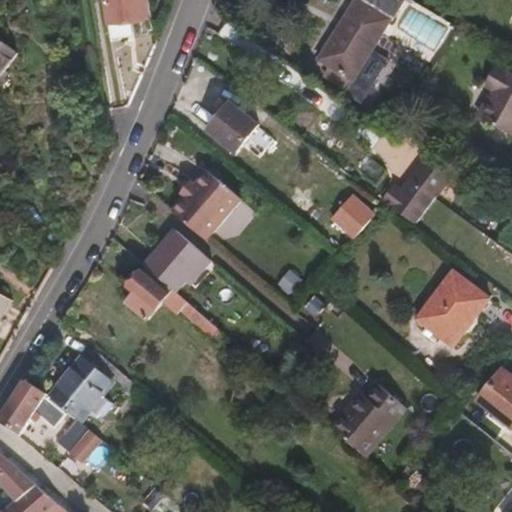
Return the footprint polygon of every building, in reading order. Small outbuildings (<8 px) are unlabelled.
[(150,19),(147,0),(107,0),(111,25),(150,19)] [(353,84),(405,0),(352,0),(355,2),(317,62),(353,84)] [(0,80),(20,54),(0,38),(0,80)] [(480,116),(511,135),(511,71),(507,68),(506,70),(497,65),(489,80),(497,85),(480,116)] [(239,154),(260,127),(233,105),(211,132),(239,154)] [(379,184),(391,165),(375,154),(361,171),(379,184)] [(422,157),(387,203),(415,225),(451,179),(422,157)] [(209,241),(243,201),(209,172),(174,212),(209,241)] [(353,239),(370,220),(351,204),(335,223),(353,239)] [(193,285),(212,262),(177,233),(147,267),(148,268),(177,293),(187,281),(193,285)] [(224,334),(177,293),(148,268),(134,283),(131,288),(137,293),(130,304),(149,320),(164,302),(179,314),(180,312),(217,343),(224,334)] [(455,348),(491,300),(456,273),(419,321),(455,348)] [(0,323),(14,299),(0,290),(0,323)] [(83,424),(115,384),(131,397),(139,388),(92,349),(52,398),(78,420),(83,424)] [(511,427),(511,377),(504,371),(479,401),(511,427)] [(22,436),(48,395),(27,381),(1,423),(22,436)] [(368,458),(409,411),(379,385),(370,396),(366,399),(362,396),(336,427),(333,428),(368,458)] [(82,443),(92,432),(83,424),(78,420),(65,436),(75,444),(82,443)] [(59,466),(33,445),(17,462),(50,488),(54,483),(50,478),(59,466)] [(69,511),(0,452),(0,482),(17,501),(15,502),(23,511),(69,511)] [(23,511),(15,502),(4,511),(3,511),(23,511)]
